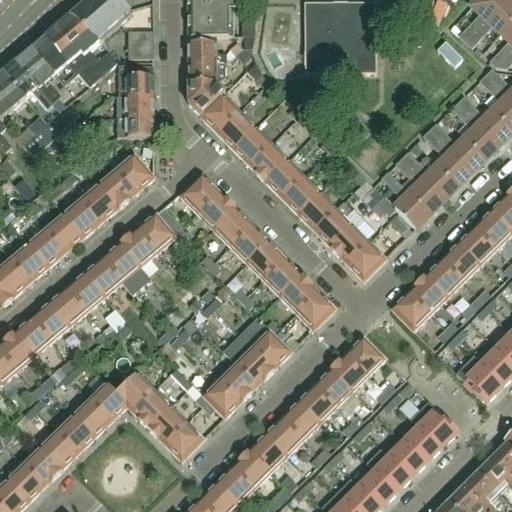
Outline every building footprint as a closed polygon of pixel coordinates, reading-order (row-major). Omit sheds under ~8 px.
[(130,14),(118,0),(92,0),(89,3),(112,29),(130,14)] [(229,41),(229,13),(239,13),(239,0),(188,0),(189,42),(229,41)] [(465,47),(507,3),(504,0),(481,0),(472,10),(480,19),(459,42),(465,47)] [(112,29),(89,3),(73,17),(71,19),(96,43),(112,29)] [(501,38),(511,26),(511,7),(507,3),(465,47),(472,54),(494,31),(501,38)] [(305,77),(376,76),(376,5),(305,6),(305,77)] [(96,43),(71,19),(58,30),(104,80),(118,68),(108,57),(99,65),(97,63),(90,54),(98,46),(96,43)] [(244,23),(245,39),(256,38),(255,23),(244,23)] [(496,72),(511,55),(511,26),(501,38),(510,47),(490,67),(496,72)] [(104,80),(58,30),(45,41),(80,79),(91,91),(104,80)] [(153,64),(153,37),(129,37),(129,64),(153,64)] [(80,79),(45,41),(32,53),(52,76),(55,80),(56,80),(58,82),(66,91),(80,79)] [(252,56),(255,43),(244,43),(244,56),(252,56)] [(216,60),(216,47),(188,47),(188,69),(224,68),(224,60),(216,60)] [(55,80),(52,76),(32,53),(16,66),(52,110),(53,109),(60,117),(67,112),(59,104),(62,101),(51,88),(57,83),(58,82),(56,80),(55,80)] [(243,67),(247,63),(251,59),(242,55),(236,61),(243,67)] [(511,55),(496,72),(497,73),(508,74),(511,69),(511,55)] [(52,110),(16,66),(3,77),(25,103),(33,96),(48,114),(52,110)] [(269,87),(261,80),(263,78),(256,66),(247,76),(264,92),(269,87)] [(226,97),(216,88),(226,83),(226,68),(224,68),(188,69),(188,109),(201,122),(223,100),(226,97)] [(153,102),(153,81),(153,71),(119,71),(119,102),(153,102)] [(511,93),(492,74),(488,79),(511,103),(511,93)] [(25,103),(3,77),(0,79),(0,99),(12,114),(25,103)] [(511,103),(488,79),(480,87),(501,107),(494,114),(511,132),(511,103)] [(277,95),(269,87),(264,92),(271,99),(277,95)] [(12,114),(0,99),(0,124),(12,114)] [(217,138),(239,117),(223,100),(201,122),(217,138)] [(511,138),(511,132),(494,114),(485,123),(464,101),(459,107),(501,149),(511,138)] [(153,123),(153,102),(119,102),(117,102),(117,114),(117,123),(153,123)] [(501,149),(459,107),(451,114),(472,135),(466,142),(487,163),(501,149)] [(301,119),(295,113),(290,118),(296,124),(301,119)] [(58,123),(80,150),(92,138),(83,126),(78,129),(68,116),(58,123)] [(234,155),(256,133),(239,117),(217,138),(234,155)] [(308,126),(301,119),(296,124),(303,131),(308,126)] [(33,138),(46,127),(41,121),(28,132),(33,138)] [(363,131),(355,122),(346,130),(355,139),(363,131)] [(153,143),(153,123),(117,123),(117,129),(117,143),(153,143)] [(0,124),(0,149),(6,157),(13,151),(1,138),(7,132),(0,124)] [(56,139),(61,134),(52,124),(47,128),(46,127),(33,138),(22,148),(31,160),(56,139)] [(487,163),(466,142),(458,150),(436,128),(430,134),(473,177),(487,163)] [(250,171),(272,149),(256,133),(234,155),(250,171)] [(473,177),(430,134),(423,141),(444,163),(437,169),(459,191),(473,177)] [(334,152),(328,146),(322,151),(329,158),(334,152)] [(113,156),(107,149),(100,155),(106,162),(113,156)] [(266,187),(288,166),(272,149),(250,171),(255,176),(265,187),(266,187)] [(342,160),(334,152),(329,158),(336,165),(342,160)] [(97,169),(106,162),(100,155),(91,162),(97,169)] [(459,191),(437,169),(429,177),(408,156),(402,162),(444,205),(459,191)] [(154,182),(145,172),(134,159),(116,174),(136,197),(154,182)] [(416,190),(409,197),(430,219),(444,205),(402,162),(395,169),(416,190)] [(282,204),(304,182),(288,166),(266,187),(282,204)] [(136,197),(116,174),(99,189),(119,213),(130,203),(129,203),(136,197)] [(409,197),(388,176),(381,183),(394,196),(386,204),(387,205),(394,212),(397,215),(415,233),(416,233),(430,219),(409,197)] [(368,186),(361,179),(359,177),(353,182),(361,190),(362,191),(368,186)] [(77,185),(71,179),(65,184),(70,191),(77,185)] [(197,218),(219,196),(208,185),(202,179),(180,201),(197,218)] [(299,220),(320,198),(304,182),(282,204),(299,220)] [(44,197),(33,183),(20,194),(30,208),(37,203),(44,197)] [(62,198),(70,191),(65,184),(56,191),(62,198)] [(383,201),(374,191),(368,186),(362,191),(361,190),(355,196),(371,213),(383,201)] [(119,213),(99,189),(81,204),(101,227),(118,213),(119,213)] [(225,201),(224,202),(219,196),(197,218),(214,235),(236,213),(225,201)] [(315,236),(337,214),(320,198),(299,220),(315,236)] [(510,239),(511,237),(511,209),(504,202),(488,218),(510,239)] [(101,227),(81,204),(64,219),(83,242),(101,227)] [(397,215),(394,212),(387,205),(382,211),(383,213),(391,220),(397,215)] [(331,253),(353,231),(344,222),(351,215),(344,207),(337,215),(337,214),(315,236),(330,251),(330,252),(331,253)] [(42,215),(36,208),(29,214),(35,221),(42,215)] [(174,239),(181,233),(182,232),(163,212),(157,219),(156,218),(138,233),(158,257),(176,242),(176,241),(174,239)] [(237,213),(236,213),(214,235),(230,252),(252,230),(236,213),(237,213)] [(8,214),(0,221),(0,225),(5,230),(15,221),(8,214)] [(29,214),(20,221),(26,228),(35,221),(29,214)] [(415,233),(397,215),(391,220),(409,239),(415,233)] [(510,239),(488,218),(472,233),(494,255),(510,239)] [(83,242),(64,219),(46,234),(66,257),(83,242)] [(247,268),(269,246),(252,230),(230,252),(247,268)] [(347,268),(369,247),(353,231),(331,253),(341,263),(342,263),(347,268)] [(158,257),(138,233),(120,248),(140,272),(158,257)] [(188,241),(181,233),(174,239),(176,241),(176,242),(182,247),(188,241)] [(494,255),(472,233),(456,249),(478,271),(494,255)] [(66,257),(46,234),(28,249),(48,272),(66,257)] [(247,268),(263,285),(285,263),(269,246),(247,268)] [(364,285),(383,265),(385,263),(383,261),(369,247),(347,268),(364,285)] [(140,272),(120,248),(102,263),(123,287),(133,299),(151,284),(140,272)] [(48,272),(28,249),(11,264),(30,287),(48,272)] [(478,271),(456,249),(440,265),(462,287),(478,271)] [(207,272),(213,266),(206,259),(200,265),(207,272)] [(123,287),(102,263),(85,278),(105,302),(123,287)] [(280,302),(302,279),(285,263),(263,285),(280,302)] [(30,287),(11,264),(0,272),(0,286),(13,302),(30,287)] [(446,303),(462,287),(440,265),(425,281),(424,281),(446,303)] [(220,273),(213,266),(207,272),(214,280),(220,273)] [(511,279),(511,270),(510,268),(503,276),(509,283),(511,279)] [(105,302),(85,278),(67,293),(88,317),(105,302)] [(296,318),(319,296),(313,291),(314,290),(302,279),(280,302),(296,318)] [(424,281),(425,281),(424,280),(413,291),(414,292),(409,297),(430,319),(446,303),(424,281)] [(247,300),(240,293),(241,292),(232,284),(226,289),(235,298),(234,299),(241,306),(247,300)] [(2,312),(13,302),(0,286),(0,312),(1,312),(2,312)] [(88,317),(67,293),(50,308),(70,332),(88,317)] [(485,307),(492,300),(485,293),(478,300),(485,307)] [(214,301),(208,294),(202,301),(208,307),(214,301)] [(313,335),(336,313),(319,296),(296,318),(313,335)] [(430,319),(409,297),(392,313),(414,335),(430,319)] [(248,313),(254,307),(247,300),(241,306),(248,313)] [(485,307),(478,300),(471,307),(478,314),(485,307)] [(200,315),(208,307),(202,301),(193,309),(200,316),(200,315)] [(221,309),(214,301),(208,307),(215,315),(221,309)] [(491,318),(499,310),(494,304),(486,312),(491,318)] [(207,322),(215,315),(208,307),(200,315),(207,322)] [(70,332),(50,308),(32,322),(52,347),(70,332)] [(483,325),(491,318),(486,312),(478,320),(483,325)] [(32,322),(16,336),(15,336),(14,337),(35,361),(52,347),(32,322)] [(283,349),(274,340),(265,331),(257,323),(241,339),(275,374),(277,372),(276,372),(291,357),(283,349)] [(274,340),(279,334),(271,325),(265,331),(274,340)] [(452,339),(459,332),(453,326),(445,333),(452,339)] [(132,335),(125,327),(115,335),(123,343),(132,335)] [(165,337),(171,343),(180,335),(174,328),(165,337)] [(115,335),(111,330),(103,336),(108,341),(115,335)] [(177,341),(183,347),(190,339),(184,333),(177,341)] [(442,350),(452,339),(445,333),(435,343),(442,350)] [(289,343),(279,334),(274,340),(283,349),(289,343)] [(462,347),(470,339),(464,334),(456,341),(462,347)] [(100,347),(108,341),(103,336),(96,342),(100,347)] [(35,361),(14,337),(2,347),(3,347),(0,349),(0,357),(17,377),(35,361)] [(159,355),(171,343),(165,337),(147,354),(153,360),(159,355)] [(241,339),(224,356),(236,368),(237,368),(258,389),(264,384),(264,385),(275,374),(241,339)] [(291,357),(301,347),(293,339),(289,343),(283,349),(291,357)] [(511,342),(510,340),(495,355),(511,372),(511,342)] [(170,348),(176,354),(183,347),(177,341),(170,348)] [(383,361),(364,341),(347,358),(369,380),(383,366),(385,363),(383,361)] [(462,347),(456,341),(448,349),(454,355),(462,347)] [(474,365),(502,392),(511,381),(511,372),(495,355),(486,347),(472,362),(474,365)] [(17,377),(0,357),(0,389),(0,390),(17,377)] [(74,370),(82,364),(76,357),(67,364),(73,371),(74,370)] [(347,358),(341,364),(330,374),(353,396),(369,380),(347,358)] [(65,378),(73,371),(67,364),(50,379),(55,386),(59,383),(65,378)] [(486,408),(502,392),(474,365),(460,379),(465,385),(465,386),(486,408)] [(258,389),(237,368),(236,368),(220,384),(243,406),(253,396),(253,395),(258,389)] [(74,370),(73,371),(65,378),(71,385),(80,377),(74,370)] [(192,389),(184,381),(177,373),(159,390),(164,395),(170,390),(175,395),(181,389),(186,395),(192,389)] [(353,396),(330,374),(330,375),(314,390),(336,413),(353,396)] [(138,377),(116,399),(127,410),(133,416),(155,394),(138,377)] [(71,385),(65,378),(59,383),(66,390),(71,385)] [(38,401),(55,386),(50,379),(32,394),(38,401)] [(243,406),(220,384),(204,400),(208,405),(217,414),(225,422),(242,406),(242,407),(243,406)] [(105,387),(88,404),(110,426),(127,410),(116,399),(105,387)] [(389,400),(396,393),(390,388),(383,395),(389,400)] [(336,413),(314,390),(298,407),(320,429),(336,413)] [(38,401),(32,394),(25,401),(30,407),(38,401)] [(148,433),(171,410),(155,394),(133,416),(138,422),(148,433)] [(383,406),(389,400),(383,395),(376,403),(382,408),(383,406)] [(396,410),(405,400),(400,395),(391,404),(396,410)] [(196,404),(202,410),(208,405),(204,400),(202,399),(196,404)] [(110,426),(88,404),(72,420),(94,442),(110,426)] [(387,419),(396,410),(391,404),(383,413),(383,415),(387,419)] [(32,411),(38,417),(45,410),(39,405),(32,411)] [(208,405),(202,410),(212,420),(217,414),(208,405)] [(320,429),(298,407),(282,423),(304,445),(320,429)] [(160,443),(165,449),(187,427),(171,410),(148,433),(159,444),(160,443)] [(29,425),(38,417),(32,411),(24,420),(29,425)] [(458,436),(436,414),(421,430),(443,452),(458,436)] [(94,442),(72,420),(56,436),(78,458),(94,442)] [(356,434),(364,426),(359,420),(351,428),(356,434)] [(287,461),(304,445),(282,423),(265,439),(287,461)] [(204,444),(195,435),(187,427),(165,449),(181,465),(204,444)] [(366,440),(375,432),(369,427),(361,435),(366,440)] [(356,434),(351,428),(344,434),(350,440),(356,434)] [(0,430),(0,444),(5,449),(12,443),(6,437),(0,430)] [(443,452),(421,430),(418,432),(406,445),(428,467),(443,452)] [(366,440),(361,435),(353,443),(358,449),(366,440)] [(78,458),(56,436),(40,452),(61,474),(78,458)] [(287,461),(265,439),(249,455),(271,477),(277,472),(287,461)] [(428,467),(406,445),(403,447),(390,460),(413,482),(428,467)] [(511,452),(507,447),(492,462),(511,481),(511,452)] [(61,474),(40,452),(23,468),(45,490),(61,474)] [(323,466),(331,459),(326,453),(318,461),(323,466)] [(257,491),(271,478),(271,477),(249,455),(248,455),(238,466),(233,472),(255,494),(257,491)] [(337,470),(345,462),(339,457),(332,464),(337,470)] [(413,482),(390,460),(383,467),(375,475),(398,497),(413,482)] [(316,473),(323,466),(318,461),(311,467),(316,473)] [(511,481),(492,462),(477,478),(499,499),(509,489),(511,492),(511,481)] [(330,477),(337,470),(332,464),(324,472),(330,477)] [(45,490),(23,468),(7,485),(29,506),(45,490)] [(255,494),(233,472),(216,488),(238,510),(255,494)] [(290,485),(283,478),(277,472),(271,477),(271,478),(285,493),(291,498),(297,492),(290,485)] [(360,490),(382,511),(383,511),(398,497),(375,475),(360,490)] [(499,499),(477,478),(463,491),(483,511),(495,511),(491,507),(499,499)] [(7,485),(0,491),(0,510),(1,511),(22,511),(29,506),(7,485)] [(307,499),(315,492),(309,486),(302,494),(307,499)] [(236,511),(238,510),(216,488),(200,504),(208,511),(236,511)] [(382,511),(360,490),(352,498),(345,505),(352,511),(382,511)] [(483,511),(463,491),(448,506),(453,511),(483,511)] [(272,511),(276,511),(281,508),(291,498),(285,493),(269,508),(272,511)] [(307,499),(302,494),(294,502),(299,507),(307,499)]
